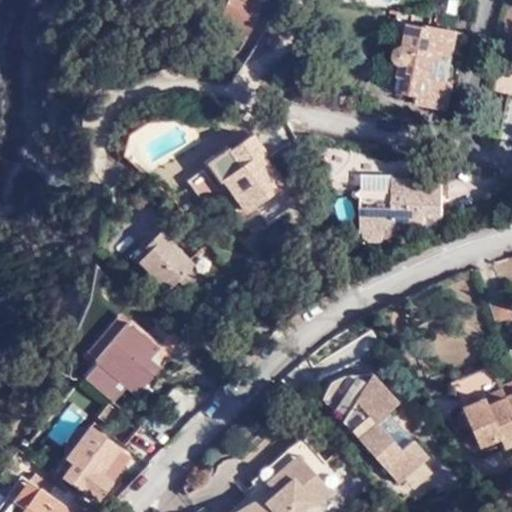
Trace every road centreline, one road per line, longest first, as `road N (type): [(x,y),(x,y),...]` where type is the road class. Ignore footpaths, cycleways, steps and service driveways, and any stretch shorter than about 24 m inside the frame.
road 1 (residential): [(511,237),(384,290),(288,347),(129,511)]
road 2 (residential): [(253,97),(460,145)]
road 3 (residential): [(460,145),(493,0)]
